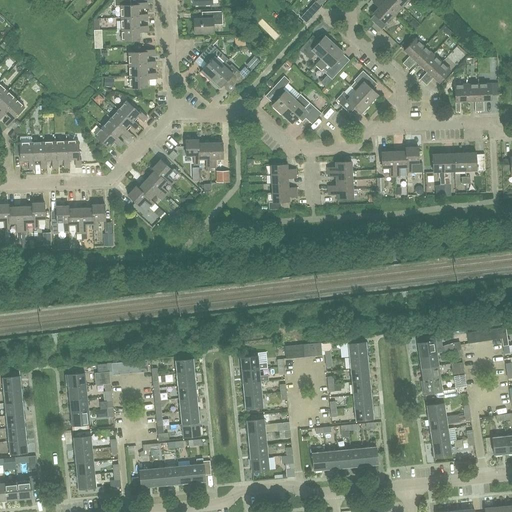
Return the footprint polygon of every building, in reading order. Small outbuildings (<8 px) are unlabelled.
[(131,6),(130,0),(114,0),(115,6),(121,6),(121,15),(138,15),(138,9),(148,9),(147,3),(138,3),(138,5),(131,6)] [(323,0),(314,0),(315,1),(306,11),(312,17),(321,7),(323,5),(321,3),(322,2),(323,0)] [(381,30),(394,15),(377,0),(373,0),(372,2),(378,7),(373,12),(379,18),(374,23),(381,30)] [(402,7),(395,0),(384,0),(384,1),(383,0),(377,0),(394,15),(402,7)] [(426,5),(422,8),(428,13),(431,10),(426,5)] [(194,33),(213,32),(213,25),(222,25),(222,12),(207,12),(208,19),(194,20),(194,33)] [(121,27),(139,27),(139,21),(148,20),(148,14),(138,15),(121,15),(121,27)] [(415,30),(420,25),(414,19),(409,25),(415,30)] [(450,36),(454,32),(446,24),(442,28),(450,36)] [(122,41),(140,41),(139,32),(148,32),(148,26),(139,27),(121,27),(122,41)] [(321,58),(334,44),(324,36),(316,45),(310,39),(300,50),(306,56),(306,55),(310,58),(315,53),(321,58)] [(406,66),(425,46),(416,38),(404,50),(409,55),(402,63),(406,66)] [(223,66),(226,63),(228,60),(211,43),(201,54),(210,62),(202,70),(202,71),(200,72),(209,81),(223,66)] [(338,59),(343,53),(334,44),(321,58),(315,65),(321,70),(322,69),(326,72),(324,73),(332,79),(345,65),(338,59)] [(421,66),(433,54),(425,46),(406,66),(409,69),(416,61),(421,66)] [(129,63),(146,62),(146,56),(155,56),(155,50),(145,50),(145,52),(128,53),(129,63)] [(423,82),(442,62),(433,54),(421,66),(426,71),(419,78),(423,82)] [(251,66),(259,72),(264,63),(256,58),(251,66)] [(129,74),(147,73),(147,68),(156,67),(155,62),(146,62),(129,63),(129,74)] [(439,82),(451,70),(442,62),(423,82),(427,85),(434,78),(439,82)] [(240,72),(232,64),(227,69),(223,66),(209,81),(219,89),(220,87),(221,88),(229,79),(237,86),(246,76),(250,72),(245,67),(240,72)] [(370,103),(378,94),(369,85),(374,80),(363,70),(353,80),(359,86),(355,90),(359,94),(370,103)] [(130,88),(147,88),(147,79),(156,79),(156,73),(147,73),(129,74),(130,88)] [(282,114),(291,104),(295,100),(283,89),(290,81),(284,76),(270,91),(278,99),(272,105),(282,114)] [(112,87),(113,79),(104,78),(103,87),(112,87)] [(479,111),(484,111),(484,100),(491,100),(490,83),(478,84),(479,111)] [(456,112),(460,112),(460,101),(467,101),(467,84),(454,84),(456,112)] [(479,111),(478,84),(467,84),(467,101),(475,101),(475,111),(479,111)] [(361,113),(370,103),(359,94),(355,90),(350,96),(344,91),(336,100),(350,113),(355,108),(361,113)] [(0,116),(16,99),(7,91),(0,99),(0,108),(1,110),(0,111),(0,116)] [(99,105),(104,99),(98,94),(93,100),(99,105)] [(300,94),(295,100),(291,104),(282,114),(291,123),(297,117),(300,113),(306,118),(315,107),(306,99),(300,94)] [(13,120),(25,107),(16,99),(0,116),(0,119),(5,114),(10,118),(4,125),(8,128),(14,121),(13,120)] [(139,113),(126,101),(118,110),(132,122),(133,121),(137,116),(143,122),(147,118),(140,112),(139,113)] [(335,108),(325,114),(328,119),(338,113),(335,108)] [(132,122),(118,110),(110,119),(123,131),(125,129),(129,125),(135,131),(139,127),(133,121),(132,122)] [(123,131),(110,119),(102,127),(115,139),(117,138),(121,133),(128,139),(131,135),(125,129),(123,131)] [(115,139),(102,127),(94,136),(107,148),(113,142),(120,148),(123,144),(117,138),(115,139)] [(199,159),(198,144),(198,140),(186,140),(187,156),(194,156),(194,165),(199,165),(199,159)] [(66,168),(65,141),(52,142),(53,169),(58,169),(58,159),(63,159),(64,168),(66,168)] [(79,158),(79,141),(65,141),(66,168),(70,168),(69,159),(75,159),(76,168),(82,168),(81,158),(79,158)] [(35,169),(34,160),(40,160),(40,142),(27,143),(28,161),(29,160),(29,170),(35,169)] [(53,169),(52,142),(40,142),(40,160),(41,169),(47,169),(46,160),(52,160),(52,169),(53,169)] [(28,161),(27,143),(14,143),(15,156),(20,156),(21,161),(28,161)] [(211,168),(210,143),(198,144),(199,159),(206,159),(206,169),(211,168)] [(211,168),(216,168),(216,159),(223,159),(223,143),(210,143),(211,168)] [(91,148),(94,153),(101,150),(98,145),(91,148)] [(407,172),(412,172),(411,163),(419,163),(418,147),(406,147),(406,151),(407,167),(407,172)] [(395,177),(400,176),(400,167),(407,167),(406,151),(394,152),(395,177)] [(395,177),(394,152),(382,152),(382,168),(390,168),(390,177),(395,177)] [(455,171),(466,171),(465,152),(455,153),(455,171)] [(466,171),(477,170),(476,152),(465,152),(466,171)] [(445,184),(444,153),(432,154),(433,172),(439,172),(439,178),(440,178),(441,185),(445,184)] [(445,184),(450,184),(449,171),(455,171),(455,153),(444,153),(445,184)] [(511,175),(511,174),(511,156),(510,156),(510,159),(502,159),(503,170),(511,170),(511,175)] [(168,177),(173,171),(161,160),(152,169),(154,171),(155,171),(167,182),(171,186),(174,183),(168,177)] [(328,172),(352,171),(352,161),(336,162),(336,167),(328,167),(328,172)] [(288,170),(287,165),(271,165),(271,175),(296,174),(296,169),(288,170)] [(165,197),(168,193),(162,187),(167,182),(155,171),(154,171),(146,180),(165,197)] [(216,183),(229,182),(229,171),(216,171),(216,183)] [(353,180),(352,171),(328,172),(328,176),(336,176),(336,180),(353,180)] [(272,184),(288,183),(288,178),(296,178),(296,174),(271,175),(272,184)] [(165,197),(146,180),(138,189),(150,200),(155,195),(161,201),(165,197)] [(328,190),(353,189),(353,180),(336,180),(337,185),(328,186),(328,190)] [(289,187),(288,183),(272,184),(272,193),(297,191),(297,187),(289,187)] [(417,195),(421,195),(423,193),(423,190),(422,187),(418,186),(415,189),(415,192),(417,195)] [(155,204),(150,200),(138,189),(136,187),(128,196),(140,207),(144,202),(151,208),(155,204)] [(354,198),(353,189),(328,190),(329,195),(337,194),(337,199),(354,198)] [(269,210),(281,209),(281,202),(289,202),(289,197),(297,196),(297,191),(272,193),(273,202),(268,202),(269,210)] [(45,219),(45,203),(32,203),(32,206),(33,223),(34,229),(38,229),(38,219),(45,219)] [(9,224),(9,207),(9,204),(0,204),(0,221),(4,221),(5,230),(9,230),(9,224)] [(94,231),(99,231),(98,221),(106,221),(105,205),(92,205),(93,208),(93,225),(94,231)] [(179,210),(184,214),(187,209),(183,205),(179,210)] [(22,232),(26,232),(26,223),(33,223),(32,206),(20,207),(22,232)] [(69,226),(69,209),(69,206),(56,206),(57,223),(64,223),(65,232),(69,231),(69,226)] [(20,207),(9,207),(9,224),(16,224),(17,232),(18,232),(22,232),(20,207)] [(160,217),(164,212),(158,207),(155,211),(154,212),(160,217)] [(82,234),(87,234),(86,225),(93,225),(93,208),(81,209),(82,234)] [(81,209),(69,209),(69,226),(76,225),(77,234),(82,234),(81,209)] [(178,209),(170,218),(176,223),(183,214),(178,209)] [(113,246),(113,233),(112,233),(111,222),(104,223),(105,234),(103,234),(104,246),(113,246)] [(43,245),(51,245),(50,233),(43,233),(43,245)] [(474,342),(480,341),(479,331),(472,332),(474,342)] [(436,353),(444,352),(443,346),(436,347),(434,340),(416,343),(418,355),(436,353)] [(349,357),(367,355),(365,342),(347,344),(349,357)] [(420,368),(438,365),(436,353),(418,355),(420,368)] [(350,370),(368,368),(367,355),(349,357),(350,370)] [(266,362),(258,363),(258,356),(240,357),(241,371),(259,369),(267,368),(266,362)] [(176,374),(194,372),(193,359),(175,361),(176,374)] [(440,378),(438,366),(438,365),(420,368),(420,369),(421,368),(422,381),(440,378)] [(351,382),(369,381),(368,368),(350,370),(351,382)] [(260,375),(259,369),(241,371),(242,383),(269,381),(268,374),(260,375)] [(95,385),(110,383),(109,372),(94,374),(95,385)] [(177,386),(195,384),(194,372),(176,374),(177,386)] [(66,383),(68,382),(68,383),(68,388),(86,386),(84,373),(67,375),(65,375),(66,383)] [(455,388),(466,386),(464,375),(459,375),(454,376),(455,388)] [(3,390),(21,389),(20,376),(2,377),(3,390)] [(424,394),(442,391),(440,378),(422,381),(424,394)] [(243,396),(261,394),(260,382),(269,381),(242,383),(243,396)] [(352,395),(370,393),(369,381),(351,382),(352,395)] [(178,399),(196,397),(195,384),(177,386),(178,399)] [(69,401),(87,399),(86,386),(68,388),(69,401)] [(4,403),(22,401),(21,389),(3,390),(4,403)] [(354,408),(372,406),(370,393),(352,395),(354,408)] [(245,409),(263,408),(261,394),(243,396),(245,409)] [(180,411),(198,410),(196,397),(178,399),(180,411)] [(70,413),(88,411),(89,411),(87,399),(69,401),(70,413)] [(5,416),(24,414),(22,401),(4,403),(5,416)] [(428,419),(446,416),(444,403),(426,405),(428,419)] [(355,421),(373,419),(372,406),(354,408),(355,421)] [(181,424),(199,422),(198,410),(180,411),(181,424)] [(72,426),(89,424),(88,411),(70,413),(72,426)] [(7,428),(25,427),(24,414),(5,416),(7,428)] [(429,431),(448,429),(446,416),(428,419),(429,431)] [(247,434),(265,432),(264,419),(246,421),(247,434)] [(200,435),(199,423),(199,422),(181,424),(182,437),(200,435)] [(270,432),(284,430),(290,430),(289,422),(270,424),(270,432)] [(8,441),(26,439),(25,427),(7,428),(8,441)] [(431,444),(449,441),(448,429),(429,431),(431,444)] [(248,446),(266,444),(265,432),(247,434),(248,446)] [(74,451),(92,449),(91,436),(73,437),(74,451)] [(493,455),(506,454),(504,436),(491,437),(493,455)] [(9,454),(27,453),(26,439),(8,441),(9,454)] [(433,457),(451,454),(449,441),(431,444),(433,457)] [(250,460),(268,458),(266,444),(248,446),(250,460)] [(364,466),(378,465),(376,446),(362,448),(364,466)] [(282,456),(293,455),(292,447),(286,448),(286,455),(282,456)] [(351,467),(364,466),(362,448),(350,449),(351,467)] [(75,463),(93,461),(92,449),(74,451),(75,463)] [(339,468),(351,467),(350,449),(337,450),(339,468)] [(326,470),(339,468),(337,450),(324,452),(326,470)] [(313,471),(326,470),(324,452),(311,453),(313,471)] [(294,468),(293,455),(282,456),(283,463),(285,463),(285,469),(294,468)] [(251,472),(269,471),(268,458),(250,460),(251,472)] [(77,476),(95,474),(93,461),(75,463),(77,476)] [(192,483),(205,482),(204,475),(211,475),(209,461),(202,461),(202,464),(190,465),(192,483)] [(179,484),(192,483),(190,465),(177,466),(179,484)] [(166,485),(179,484),(177,466),(164,467),(166,485)] [(153,487),(166,485),(164,467),(152,468),(153,487)] [(140,488),(153,487),(152,468),(139,470),(140,488)] [(78,489),(96,488),(95,474),(77,476),(78,489)] [(19,499),(32,498),(31,490),(39,489),(37,476),(29,477),(29,481),(17,482),(19,499)] [(132,478),(132,487),(140,486),(139,477),(132,478)] [(6,501),(19,499),(17,482),(4,483),(6,501)]
